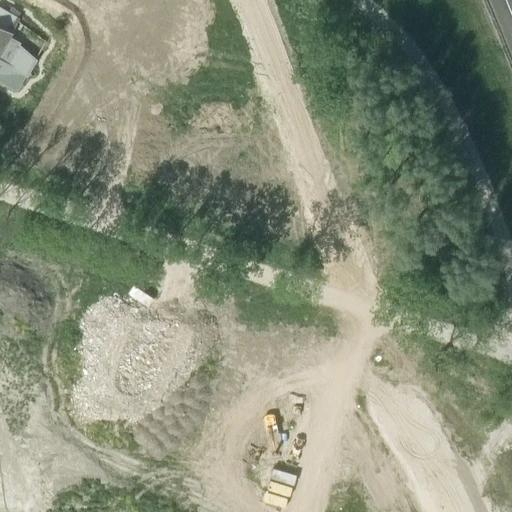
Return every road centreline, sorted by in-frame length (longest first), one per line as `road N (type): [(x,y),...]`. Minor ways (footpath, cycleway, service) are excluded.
road 1 (unclassified): [(254,0),(358,307)]
road 2 (unclassified): [(511,261),(485,176),(434,80),(363,0)]
road 3 (unknown): [(180,251),(37,511)]
road 4 (unclassified): [(455,511),(358,307)]
